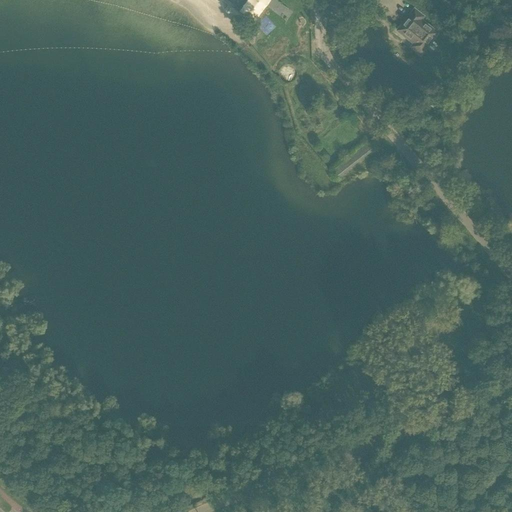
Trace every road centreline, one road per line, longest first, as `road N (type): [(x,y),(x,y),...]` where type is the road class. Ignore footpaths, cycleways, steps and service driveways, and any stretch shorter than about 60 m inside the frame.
road 1 (unclassified): [(320,0),(321,46),(332,63),(511,276)]
road 2 (unclassified): [(200,511),(407,435),(511,384)]
